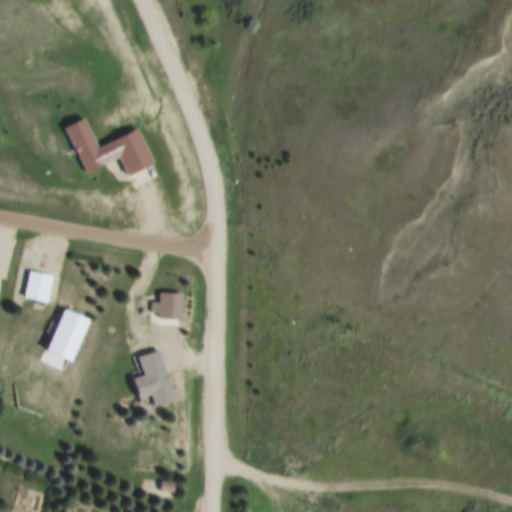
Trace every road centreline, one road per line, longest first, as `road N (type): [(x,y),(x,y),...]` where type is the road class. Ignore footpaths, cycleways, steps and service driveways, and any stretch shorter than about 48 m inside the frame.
road 1 (residential): [(209,511),(214,182),(184,89),(141,0)]
road 2 (track): [(288,486),(299,467),(363,420),(405,401),(445,396),(511,415)]
road 3 (residential): [(0,219),(217,262)]
